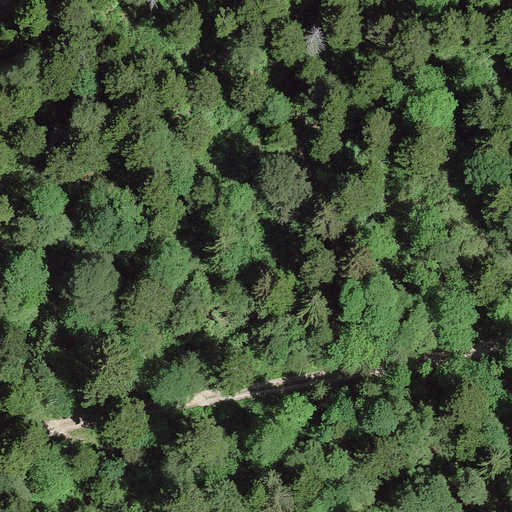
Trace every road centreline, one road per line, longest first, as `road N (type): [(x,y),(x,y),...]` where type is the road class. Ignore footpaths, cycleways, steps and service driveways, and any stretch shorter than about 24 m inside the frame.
road 1 (track): [(0,444),(511,337)]
road 2 (track): [(511,436),(327,511)]
